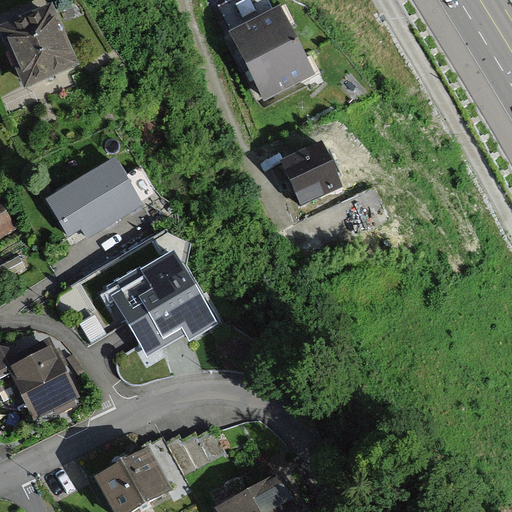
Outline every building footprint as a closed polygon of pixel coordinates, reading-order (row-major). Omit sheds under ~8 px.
[(310,69),(276,11),(223,42),(257,100),(310,69)] [(44,13),(0,31),(0,46),(17,87),(66,67),(44,13)] [(300,200),(337,183),(321,148),(284,164),(300,200)] [(135,206),(110,163),(43,202),(64,238),(76,231),(81,238),(135,206)] [(0,238),(14,229),(0,207),(0,238)] [(131,277),(136,284),(104,303),(139,361),(178,338),(181,344),(206,329),(163,258),(131,277)] [(32,422),(76,400),(48,342),(9,361),(2,348),(0,348),(0,381),(10,377),(32,422)] [(99,478),(118,511),(123,511),(166,489),(146,452),(99,478)] [(292,511),(274,481),(223,510),(223,511),(292,511)]
